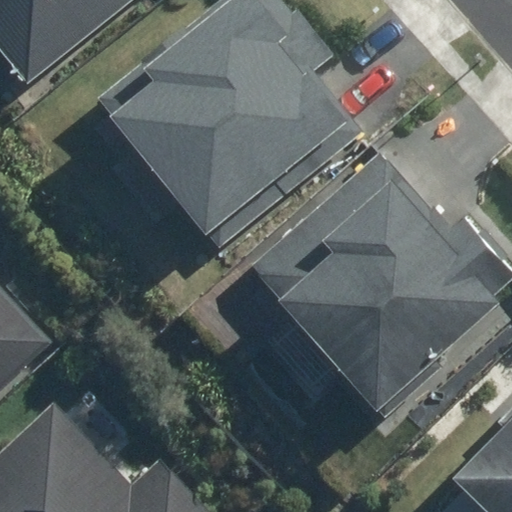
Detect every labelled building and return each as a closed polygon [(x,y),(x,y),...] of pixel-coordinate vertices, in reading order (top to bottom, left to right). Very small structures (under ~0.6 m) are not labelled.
[(0,0),(0,56),(27,89),(32,85),(136,0),(0,0)] [(282,0),(220,0),(97,98),(219,251),(366,134),(312,67),(340,45),(305,0),(291,11),(282,0)] [(456,233),(381,149),(252,265),(383,411),(511,295),(511,263),(472,219),(456,233)] [(0,393),(48,350),(0,297),(0,393)] [(58,403),(0,455),(0,511),(216,511),(164,454),(131,484),(58,403)] [(511,511),(511,419),(452,476),(486,511),(511,511)]
